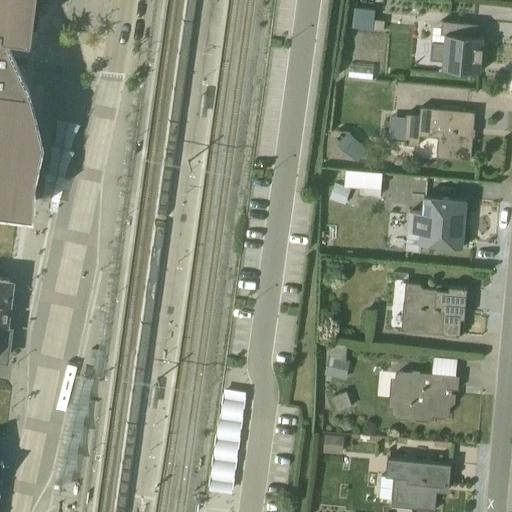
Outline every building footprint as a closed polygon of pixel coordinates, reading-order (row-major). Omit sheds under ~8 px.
[(0,0),(0,25),(1,26),(25,29),(28,0),(0,0)] [(354,5),(353,25),(374,26),(375,7),(354,5)] [(481,60),(483,36),(478,36),(479,25),(442,21),(440,34),(445,34),(444,43),(432,42),(430,59),(443,60),(442,68),(480,72),(481,60)] [(0,204),(28,209),(29,170),(37,133),(25,82),(12,53),(5,38),(1,26),(0,25),(0,204)] [(92,379),(99,381),(116,258),(140,91),(131,90),(92,379)] [(419,115),(406,114),(405,118),(389,116),(387,138),(404,139),(403,144),(418,145),(419,135),(438,137),(436,157),(470,160),(474,112),(420,107),(419,115)] [(42,189),(37,207),(55,211),(59,193),(66,176),(63,175),(64,166),(72,149),(69,149),(70,139),(77,122),(54,117),(54,135),(52,145),(48,144),(48,163),(46,172),(43,171),(42,189)] [(362,144),(348,132),(336,144),(350,157),(362,144)] [(381,172),(345,169),(344,185),(359,186),(359,194),(379,196),(381,172)] [(350,188),(334,183),(328,199),(344,204),(350,188)] [(462,248),(466,200),(423,196),(421,213),(408,211),(406,232),(419,233),(419,244),(462,248)] [(0,278),(0,301),(7,303),(10,280),(0,278)] [(419,284),(405,282),(401,330),(462,336),(467,288),(436,285),(436,289),(422,288),(419,284)] [(346,345),(330,344),(329,357),(328,356),(324,374),(345,379),(350,361),(345,360),(346,345)] [(449,414),(449,407),(454,403),(455,393),(441,392),(442,388),(457,390),(459,376),(455,375),(457,359),(432,357),(431,373),(419,372),(420,370),(411,369),(411,371),(399,370),(394,374),(394,378),(390,377),(388,407),(391,407),(391,413),(395,417),(407,419),(407,421),(415,421),(415,419),(427,420),(432,417),(444,418),(449,414)] [(55,464),(46,490),(69,495),(71,468),(75,468),(75,455),(77,440),(81,441),(81,433),(83,413),(87,414),(87,398),(91,378),(74,374),(71,391),(63,409),(67,410),(65,418),(57,436),(61,437),(55,457),(51,463),(55,464)] [(219,385),(208,485),(233,488),(244,388),(219,385)] [(343,436),(324,434),(322,452),(341,454),(343,436)] [(450,463),(387,458),(386,475),(380,475),(379,496),(392,498),(391,506),(434,510),(436,492),(444,492),(445,481),(449,482),(450,463)]
